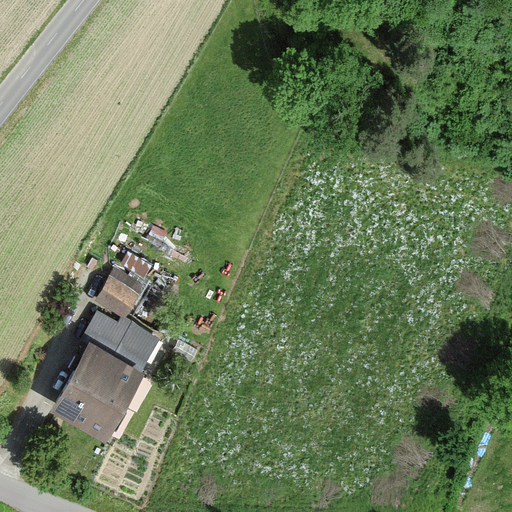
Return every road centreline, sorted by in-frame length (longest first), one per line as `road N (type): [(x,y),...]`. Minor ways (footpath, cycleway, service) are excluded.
road 1 (unknown): [(0,477),(107,276)]
road 2 (tertiary): [(85,0),(0,107)]
